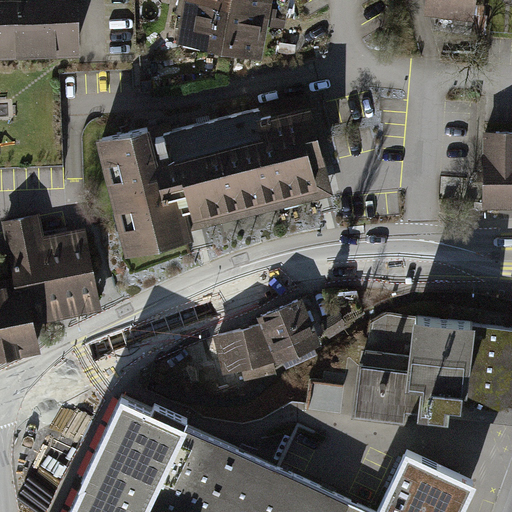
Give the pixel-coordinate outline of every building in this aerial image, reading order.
[(0,0),(0,58),(82,55),(79,0),(0,0)] [(182,0),(175,39),(222,49),(231,8),(190,0),(182,0)] [(190,0),(231,8),(232,0),(190,0)] [(271,0),(232,0),(231,8),(268,16),(271,0)] [(472,0),(422,0),(421,13),(470,19),(472,0)] [(260,57),(268,16),(231,8),(222,49),(252,55),(260,57)] [(260,127),(282,204),(335,189),(306,90),(253,105),(260,127)] [(182,217),(164,155),(154,119),(144,122),(94,137),(127,251),(187,234),(182,217)] [(260,127),(164,155),(182,217),(215,207),(220,222),(282,204),(260,127)] [(511,130),(488,131),(487,205),(511,205),(511,130)] [(31,284),(38,320),(103,308),(88,227),(47,234),(43,211),(3,218),(14,280),(15,287),(31,284)] [(0,350),(43,342),(38,320),(31,284),(15,287),(14,280),(0,282),(0,350)] [(256,311),(259,319),(275,356),(320,336),(301,292),(256,311)] [(275,356),(259,319),(212,331),(221,369),(240,364),(243,377),(275,369),(272,356),(275,356)] [(368,511),(373,504),(182,415),(188,403),(125,373),(60,511),(368,511)] [(345,374),(308,373),(307,408),(345,409),(345,374)] [(451,511),(475,463),(408,431),(373,504),(368,511),(451,511)]
